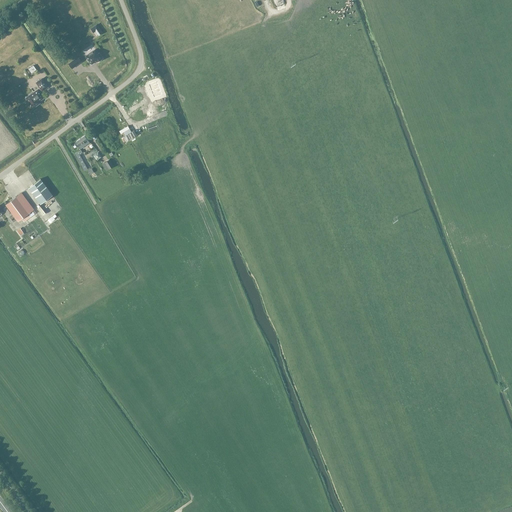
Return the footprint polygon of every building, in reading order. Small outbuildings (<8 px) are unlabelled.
[(82,51),(87,59),(90,57),(91,58),(93,56),(94,57),(99,53),(95,48),(94,48),(91,44),(82,51)] [(42,79),(36,83),(40,88),(38,90),(38,89),(33,93),(34,94),(31,96),(31,97),(27,100),(28,101),(27,101),(27,102),(27,104),(29,105),(30,105),(30,104),(33,108),(40,103),(38,101),(44,98),(40,92),(42,91),(48,87),(42,79)] [(157,81),(148,84),(154,97),(162,94),(157,81)] [(80,149),(90,143),(85,135),(75,142),(80,149)] [(90,152),(92,156),(94,159),(95,158),(97,160),(101,157),(98,152),(96,149),(90,152)] [(85,171),(88,169),(79,154),(82,152),(81,150),(75,153),(85,171)] [(110,160),(105,163),(102,164),(106,171),(114,167),(110,160)] [(28,188),(40,204),(52,195),(40,179),(28,188)] [(18,222),(34,210),(21,193),(5,205),(18,222)] [(6,216),(10,213),(5,207),(2,209),(0,205),(0,215),(4,213),(6,216)] [(11,239),(17,235),(9,223),(3,227),(11,239)]
